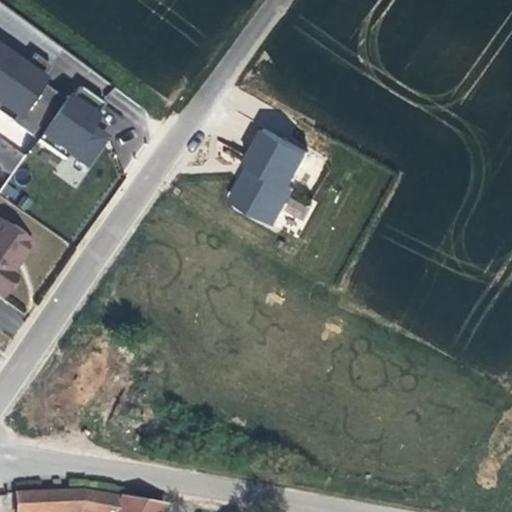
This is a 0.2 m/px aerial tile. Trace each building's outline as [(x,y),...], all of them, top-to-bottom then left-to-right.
[(0,103),(23,119),(53,73),(0,38),(0,103)] [(308,154),(264,129),(244,162),(249,165),(228,202),(273,228),(294,193),(288,190),(308,154)] [(0,136),(0,167),(10,175),(25,154),(0,136)] [(31,243),(0,218),(0,296),(0,297),(16,276),(9,271),(18,260),(31,243)] [(102,372),(122,345),(78,314),(59,341),(102,372)] [(79,509),(80,491),(14,494),(13,511),(36,511),(36,510),(79,509)] [(160,511),(164,506),(119,497),(80,491),(79,509),(36,510),(36,511),(160,511)]
